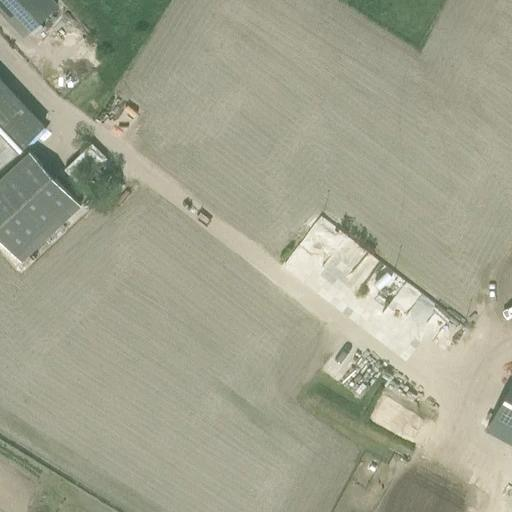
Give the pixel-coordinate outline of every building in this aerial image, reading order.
[(0,0),(0,8),(24,35),(56,4),(52,0),(0,0)] [(0,165),(42,125),(0,79),(0,165)] [(28,151),(0,177),(0,240),(22,264),(82,208),(28,151)] [(511,379),(485,430),(511,444),(511,379)] [(428,461),(399,511),(464,511),(478,487),(428,461)] [(403,467),(399,474),(412,481),(413,481),(417,475),(416,474),(403,467)] [(511,511),(511,495),(502,511),(511,511)]
